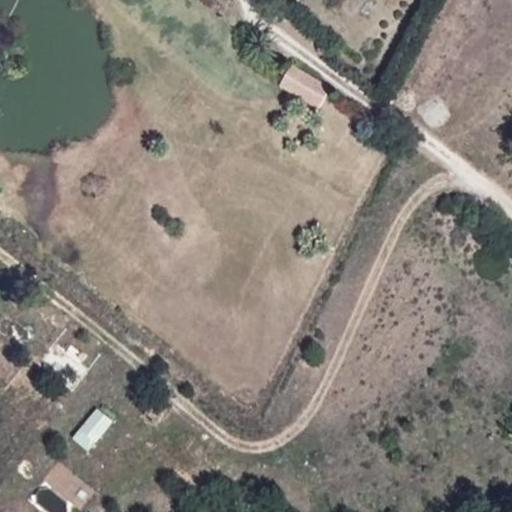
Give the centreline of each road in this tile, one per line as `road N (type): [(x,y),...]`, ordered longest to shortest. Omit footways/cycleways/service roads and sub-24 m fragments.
road 1 (track): [(0,253),(218,433),(248,447),(285,443),(413,205),(470,177)]
road 2 (track): [(249,0),(278,44),(470,177)]
